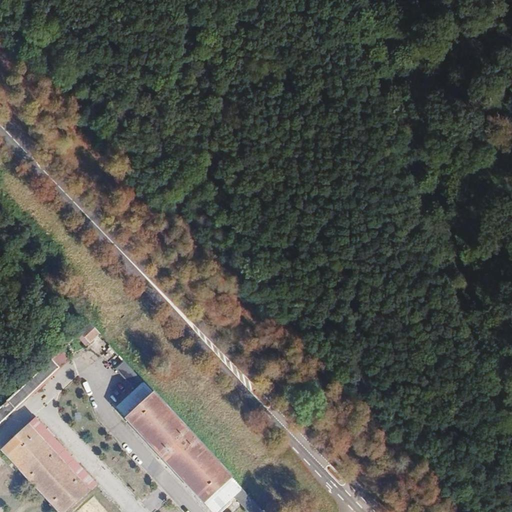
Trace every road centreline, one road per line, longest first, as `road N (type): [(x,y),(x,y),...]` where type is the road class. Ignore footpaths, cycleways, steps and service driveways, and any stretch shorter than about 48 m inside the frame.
road 1 (secondary): [(172,307),(213,335),(379,511)]
road 2 (secondary): [(172,307),(360,511)]
road 3 (secondary): [(0,128),(172,307)]
